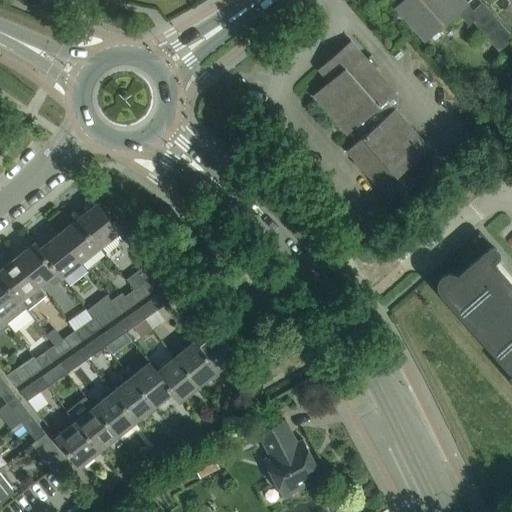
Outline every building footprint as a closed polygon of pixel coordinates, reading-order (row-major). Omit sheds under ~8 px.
[(468,4),(464,0),(401,0),(395,6),(424,39),(441,25),(442,26),(468,4)] [(511,37),(487,9),(472,22),(498,52),(511,39),(511,37)] [(429,147),(387,99),(395,92),(374,68),(379,64),(371,55),(366,59),(350,41),(333,55),(344,67),(313,95),(347,134),(355,127),(362,136),(346,150),(391,201),(408,187),(397,175),(429,147)] [(96,203),(77,218),(100,246),(119,231),(96,203)] [(100,246),(77,218),(59,233),(82,261),(100,246)] [(82,261),(59,233),(40,248),(57,270),(56,270),(62,277),(82,261)] [(57,270),(40,248),(35,242),(16,256),(39,284),(56,270),(57,270)] [(511,284),(485,253),(457,277),(457,276),(455,275),(454,274),(453,274),(450,273),(448,273),(447,273),(446,274),(445,274),(443,275),(442,276),(441,277),(440,279),(440,281),(440,282),(439,283),(440,285),(440,286),(440,287),(441,289),(442,290),(511,370),(511,284)] [(46,293),(39,284),(16,256),(0,269),(0,276),(19,300),(26,309),(46,293)] [(159,272),(134,289),(141,298),(166,281),(159,272)] [(0,315),(19,300),(0,276),(0,315)] [(176,282),(157,295),(163,305),(183,292),(176,282)] [(121,312),(141,298),(134,289),(124,296),(122,292),(112,300),(114,303),(121,312)] [(144,318),(163,305),(157,295),(137,309),(144,318)] [(93,317),(100,327),(110,320),(121,312),(114,303),(93,317)] [(125,332),(144,318),(137,309),(118,322),(125,332)] [(84,323),(75,330),(83,339),(90,333),(100,327),(93,317),(84,323)] [(194,341),(193,341),(217,371),(236,356),(206,320),(189,334),(194,341)] [(105,345),(125,332),(118,322),(98,336),(105,345)] [(83,339),(75,330),(64,338),(55,344),(62,354),(71,347),(83,339)] [(86,359),(105,345),(98,336),(79,349),(86,359)] [(198,386),(217,371),(193,341),(174,356),(198,386)] [(62,354),(55,344),(35,358),(42,367),(62,354)] [(66,372),(86,359),(79,349),(59,363),(66,372)] [(42,367),(35,358),(34,356),(8,374),(16,386),(42,367)] [(198,386),(174,356),(157,370),(156,371),(172,392),(179,401),(198,386)] [(154,406),(172,392),(156,371),(157,370),(149,361),(130,377),(154,406)] [(47,386),(66,372),(59,363),(40,376),(47,386)] [(10,389),(0,376),(0,396),(1,397),(6,403),(16,395),(10,389)] [(27,400),(47,386),(40,376),(20,390),(27,400)] [(154,406),(130,377),(112,391),(136,421),(154,406)] [(136,421),(112,391),(93,406),(117,436),(136,421)] [(31,414),(21,402),(16,395),(6,403),(21,422),(31,414)] [(117,436),(93,406),(86,397),(67,412),(74,422),(98,451),(117,436)] [(40,426),(31,414),(21,422),(36,441),(46,433),(40,426)] [(263,459),(283,497),(322,477),(303,439),(297,442),(285,419),(258,432),(270,456),(263,459)] [(79,466),(98,451),(74,422),(55,437),(79,466)] [(60,452),(50,439),(46,433),(36,441),(33,443),(47,462),(60,452)] [(222,440),(202,449),(211,469),(231,460),(222,440)] [(68,456),(46,472),(58,488),(80,471),(68,456)] [(0,499),(13,489),(0,473),(0,499)]
